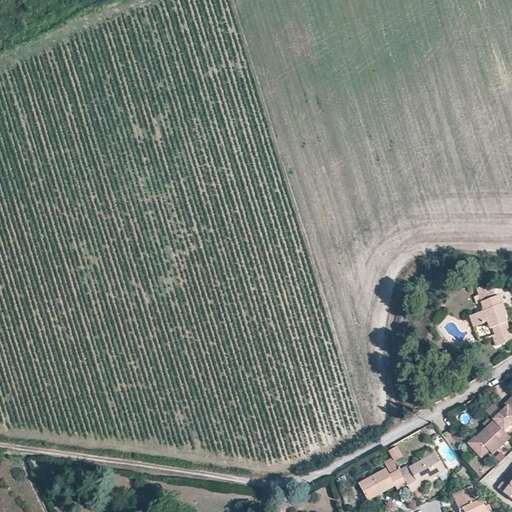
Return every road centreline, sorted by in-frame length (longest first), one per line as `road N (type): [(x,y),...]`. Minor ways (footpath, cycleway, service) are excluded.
road 1 (unclassified): [(0,441),(270,477)]
road 2 (residential): [(270,477),(330,462),(511,364)]
